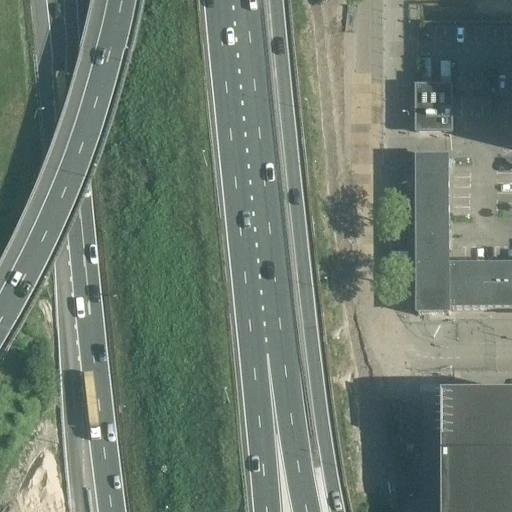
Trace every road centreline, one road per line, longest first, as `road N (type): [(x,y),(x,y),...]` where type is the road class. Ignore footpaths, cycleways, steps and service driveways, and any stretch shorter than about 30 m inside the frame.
road 1 (motorway): [(55,0),(113,511)]
road 2 (motorway): [(259,355),(224,0)]
road 3 (motorway): [(121,0),(72,172),(0,320)]
road 4 (unclassified): [(380,334),(372,0)]
road 5 (motorway): [(352,511),(295,191)]
road 6 (motorway): [(338,511),(295,191)]
road 7 (motorway): [(295,191),(278,0)]
road 8 (motorway): [(301,511),(259,355)]
road 9 (motorway): [(268,511),(259,355)]
road 10 (unclassified): [(380,334),(407,356),(511,359)]
